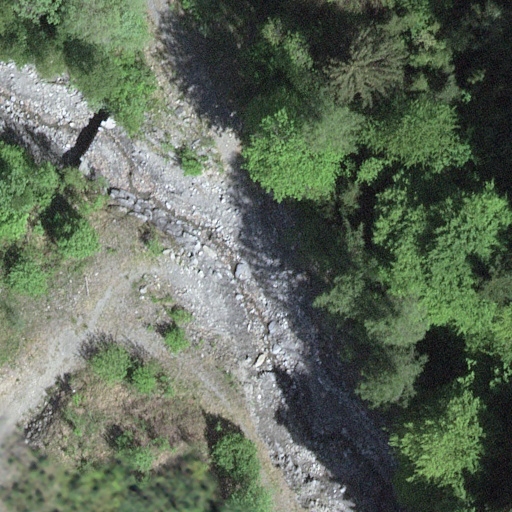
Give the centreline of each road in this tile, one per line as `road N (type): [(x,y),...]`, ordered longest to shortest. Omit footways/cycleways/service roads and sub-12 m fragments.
road 1 (track): [(179,121),(56,363),(0,428)]
road 2 (track): [(278,511),(251,440),(186,369),(79,319)]
